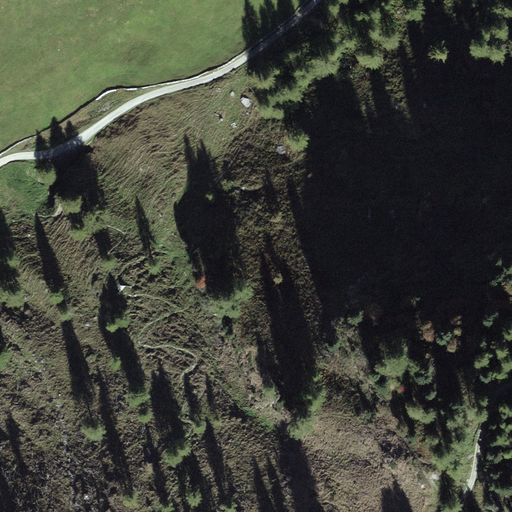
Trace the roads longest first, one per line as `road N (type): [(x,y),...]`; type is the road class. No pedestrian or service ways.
road 1 (unclassified): [(317,0),(226,70),(140,99),(60,150),(0,163)]
road 2 (track): [(454,511),(474,472),(490,403),(503,379),(511,380)]
